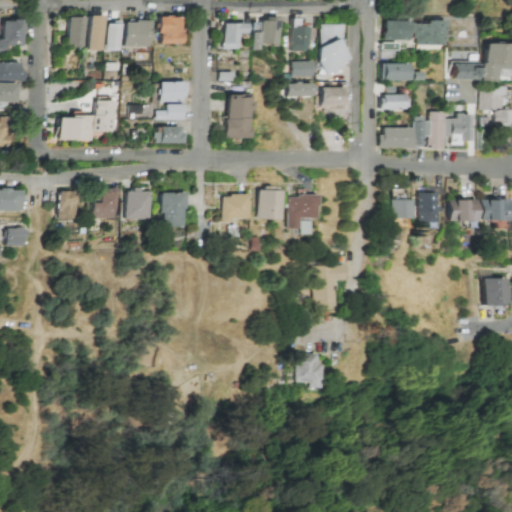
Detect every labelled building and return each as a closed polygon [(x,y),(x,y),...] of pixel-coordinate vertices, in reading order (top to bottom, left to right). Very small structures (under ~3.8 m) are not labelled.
[(100,15),(85,16),(85,50),(100,50),(100,15)] [(65,47),(82,47),(82,17),(64,17),(65,47)] [(179,44),(179,17),(155,17),(154,44),(179,44)] [(275,18),(258,18),(257,45),(275,46),(275,18)] [(19,46),(20,20),(0,19),(0,53),(2,53),(2,46),(19,46)] [(304,51),(304,23),(295,23),(295,19),(287,19),(288,52),(304,51)] [(120,47),(147,47),(147,22),(121,21),(120,47)] [(405,41),(405,21),(380,21),(380,41),(405,41)] [(218,23),(219,49),(235,49),(235,38),(243,38),(243,22),(218,23)] [(440,22),(412,22),(412,45),(440,45),(440,22)] [(118,51),(118,23),(103,23),(102,51),(118,51)] [(338,24),(316,24),(317,72),(338,72),(337,39),(338,39),(338,24)] [(256,50),(255,33),(247,33),(248,50),(256,50)] [(477,82),(490,82),(490,68),(506,68),(506,44),(477,44),(477,82)] [(471,80),(471,52),(447,51),(447,79),(471,80)] [(309,76),(309,61),(288,62),(288,77),(309,76)] [(20,62),(0,62),(0,81),(20,81),(20,62)] [(403,81),(403,63),(377,62),(377,80),(403,81)] [(0,102),(14,102),(15,83),(0,82),(0,102)] [(180,82),(154,82),(154,102),(180,102),(180,82)] [(308,83),(283,84),(283,97),(308,96),(308,83)] [(338,88),(317,87),(316,106),(338,107),(338,88)] [(497,109),(496,87),(473,87),(474,110),(497,109)] [(400,110),(400,95),(376,95),(376,111),(400,110)] [(246,139),(246,97),(221,96),(221,138),(246,139)] [(111,101),(90,101),(90,117),(54,116),(54,140),(88,141),(88,132),(110,132),(111,101)] [(181,120),(180,105),(162,105),(162,111),(151,111),(151,121),(181,120)] [(439,112),(426,112),(425,148),(438,149),(439,112)] [(444,118),(445,145),(458,145),(458,141),(467,141),(467,114),(451,114),(452,118),(444,118)] [(376,148),(419,148),(419,136),(425,136),(425,118),(408,118),(408,128),(376,128),(376,148)] [(178,127),(155,127),(155,133),(148,133),(148,144),(178,144),(178,127)] [(88,218),(112,219),(113,189),(93,188),(93,202),(88,202),(88,218)] [(275,189),(253,188),(252,219),(274,220),(275,189)] [(0,211),(19,211),(19,189),(0,189),(0,211)] [(402,199),(402,189),(388,189),(388,199),(402,199)] [(120,191),(121,220),(146,220),(146,190),(120,191)] [(56,220),(74,219),(74,191),(55,191),(56,220)] [(179,192),(155,193),(156,227),(180,226),(179,192)] [(244,195),(217,195),(217,220),(244,220),(244,195)] [(282,229),(293,229),(293,219),(309,219),(309,196),(282,196),(282,229)] [(503,200),(476,199),(475,221),(503,221),(503,200)] [(385,219),(404,219),(405,200),(385,200),(385,219)] [(470,200),(443,200),(443,221),(470,222),(470,200)] [(22,246),(22,228),(2,229),(3,247),(22,246)] [(340,265),(311,265),(311,310),(332,310),(331,280),(341,280),(340,265)] [(502,278),(479,279),(480,306),(502,306),(502,278)] [(304,382),(304,390),(316,389),(315,363),(312,364),(311,354),(292,354),(292,383),(304,382)]
